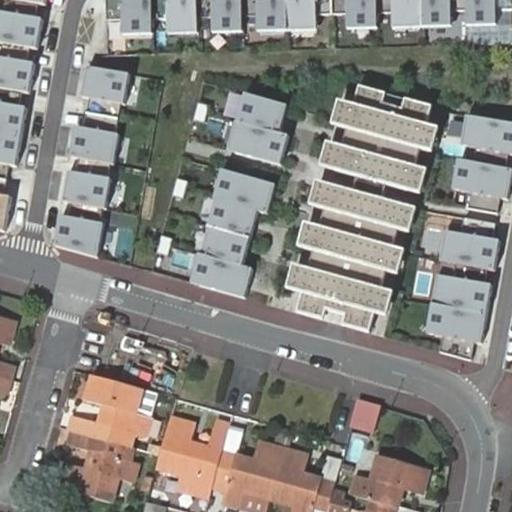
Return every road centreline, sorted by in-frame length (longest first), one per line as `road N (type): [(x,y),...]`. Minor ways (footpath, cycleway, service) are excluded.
road 1 (residential): [(466,405),(430,382),(75,280)]
road 2 (residential): [(23,265),(76,0)]
road 3 (residential): [(0,487),(17,492),(75,280)]
road 4 (residential): [(511,268),(493,368),(466,405)]
